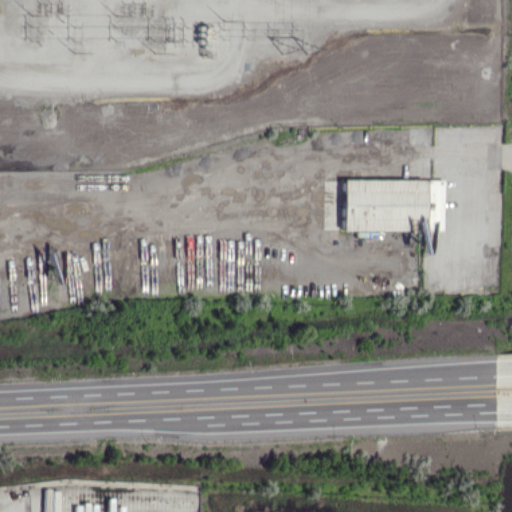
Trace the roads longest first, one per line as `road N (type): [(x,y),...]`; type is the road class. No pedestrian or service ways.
road 1 (motorway): [(495,375),(0,397)]
road 2 (motorway): [(0,425),(495,404)]
